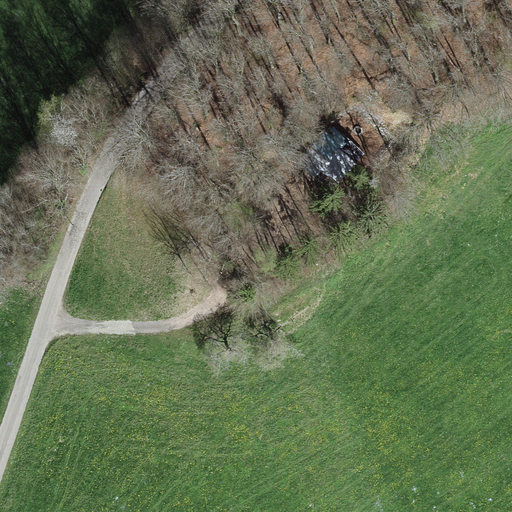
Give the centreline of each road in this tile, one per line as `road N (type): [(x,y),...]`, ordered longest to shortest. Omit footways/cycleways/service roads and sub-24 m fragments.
road 1 (unclassified): [(232,0),(159,76),(107,160),(0,454)]
road 2 (track): [(43,322),(156,327),(195,314),(300,194)]
